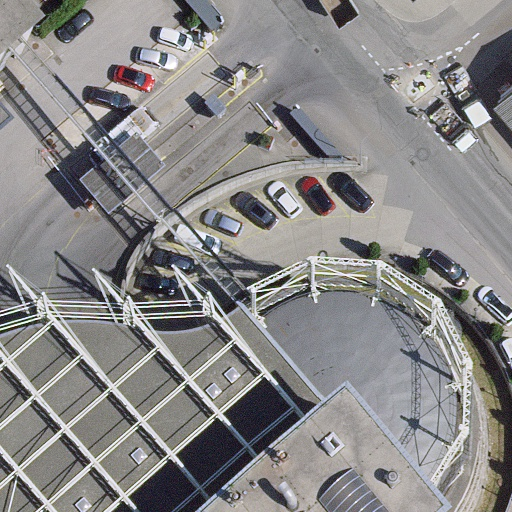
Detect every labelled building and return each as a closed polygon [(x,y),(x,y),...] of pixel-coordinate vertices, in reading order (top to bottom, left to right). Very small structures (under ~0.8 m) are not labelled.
[(0,70),(14,58),(31,45),(6,16),(0,20),(0,70)] [(511,71),(487,93),(511,122),(511,71)] [(0,143),(10,136),(0,124),(0,143)] [(136,145),(82,190),(109,222),(163,177),(136,145)] [(0,511),(471,511),(491,445),(475,375),(440,329),(395,302),(326,290),(267,308),(244,324),(181,371),(111,363),(46,362),(0,372),(0,511)]
